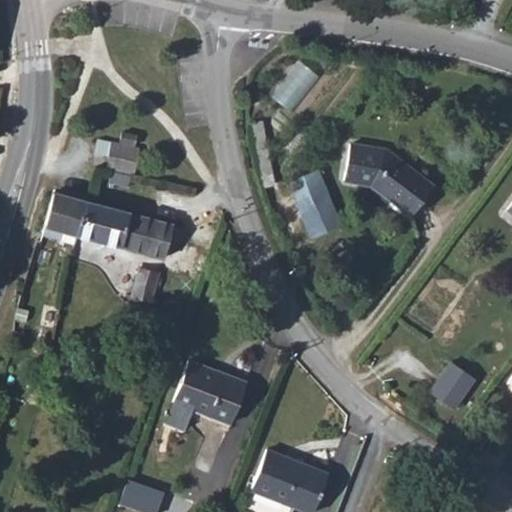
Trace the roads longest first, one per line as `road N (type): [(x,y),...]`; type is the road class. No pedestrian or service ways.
road 1 (residential): [(511,511),(376,423),(272,296),(224,131),(221,12)]
road 2 (track): [(328,370),(511,139)]
road 3 (residential): [(221,12),(424,37),(511,59)]
road 4 (secondary): [(28,0),(32,114),(0,236)]
